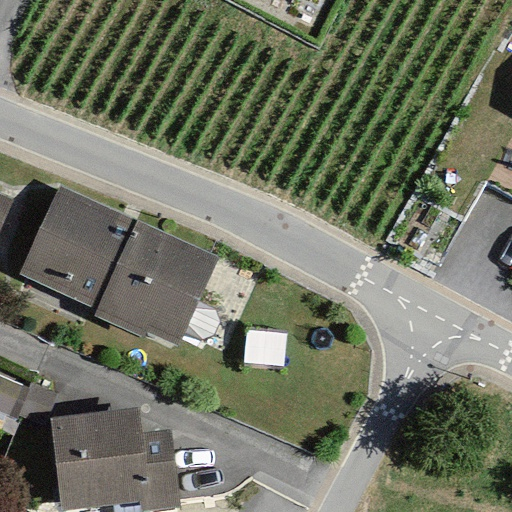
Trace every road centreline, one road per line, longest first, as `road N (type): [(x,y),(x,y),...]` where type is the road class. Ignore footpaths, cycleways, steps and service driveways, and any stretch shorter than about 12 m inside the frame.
road 1 (residential): [(435,317),(264,227),(0,124)]
road 2 (residential): [(435,317),(336,511)]
